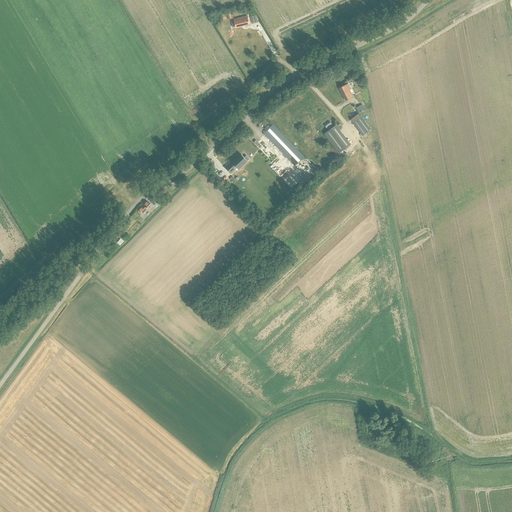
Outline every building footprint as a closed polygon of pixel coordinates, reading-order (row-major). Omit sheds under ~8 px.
[(234,19),(236,28),(249,24),(247,16),(234,19)] [(339,88),(345,100),(353,96),(350,90),(351,89),(347,82),(345,83),(346,85),(339,88)] [(351,119),(354,123),(363,135),(370,129),(359,113),(351,119)] [(325,124),(328,128),(334,124),(331,120),(325,124)] [(273,124),(263,133),(295,166),(305,157),(273,124)] [(339,154),(351,144),(336,125),(324,134),(339,154)] [(261,148),(264,145),(257,139),(254,142),(261,148)] [(233,162),(226,168),(230,173),(237,167),(239,170),(248,161),(242,155),(233,163),(233,162)] [(147,201),(143,205),(137,212),(141,215),(147,209),(148,210),(152,206),(147,201)]
